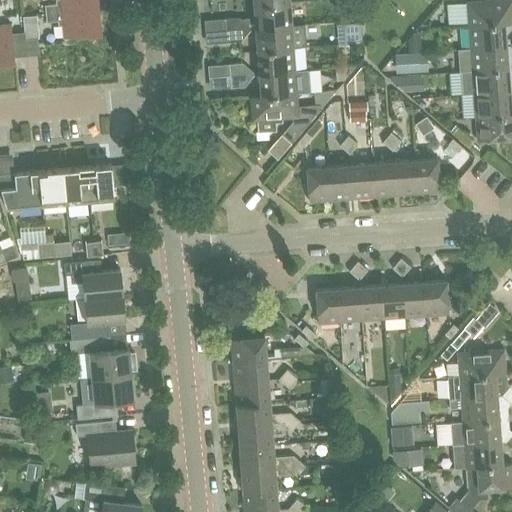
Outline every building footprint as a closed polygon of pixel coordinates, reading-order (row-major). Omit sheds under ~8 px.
[(42,4),(43,13),(96,7),(95,0),(53,0),(54,2),(42,4)] [(485,0),(466,2),(468,25),(511,21),(511,7),(511,0),(485,0)] [(254,18),(254,27),(254,28),(290,25),(288,2),(253,5),(254,18)] [(96,7),(43,13),(44,21),(54,21),(55,25),(60,25),(61,37),(99,33),(96,7)] [(238,17),(225,18),(226,30),(228,29),(233,35),(245,22),(251,28),(254,27),(254,18),(241,19),(238,17)] [(511,21),(468,25),(469,47),(505,45),(503,23),(511,21)] [(228,29),(226,30),(227,41),(240,40),(251,28),(245,22),(233,35),(228,29)] [(303,23),(290,25),(254,28),(256,49),(292,47),(305,46),(303,23)] [(360,23),(344,25),(345,42),(362,41),(360,23)] [(0,63),(14,62),(13,57),(39,54),(36,31),(11,34),(10,24),(0,25),(0,63)] [(413,31),(407,38),(408,51),(420,50),(419,31),(413,31)] [(505,45),(469,47),(457,48),(459,71),(471,70),(507,67),(505,45)] [(256,49),(258,73),(294,70),(292,47),(256,49)] [(404,69),(404,55),(395,56),(395,70),(404,69)] [(242,62),(228,63),(229,75),(231,75),(237,81),(248,68),(242,62)] [(344,71),(348,75),(357,65),(356,65),(343,66),(344,71)] [(471,70),(473,93),(509,90),(507,67),(471,70)] [(231,75),(229,75),(230,87),(243,85),(254,73),(248,68),(237,81),(231,75)] [(294,70),(258,73),(260,95),(250,95),(250,97),(296,93),(294,70)] [(415,78),(397,79),(397,81),(405,88),(415,87),(415,78)] [(296,93),(250,97),(251,120),(292,117),(292,122),(281,135),(290,143),(335,90),(313,91),(314,105),(297,106),(296,93)] [(509,90),(473,93),(475,116),(485,115),(511,112),(510,112),(509,90)] [(366,102),(348,104),(348,112),(365,111),(367,111),(366,102)] [(365,111),(348,112),(349,121),(365,120),(365,111)] [(511,112),(485,115),(475,116),(477,139),(511,135),(511,112)] [(422,134),(432,127),(426,117),(415,123),(422,134)] [(314,121),(305,131),(310,135),(319,125),(314,121)] [(452,132),(468,145),(472,140),(457,126),(452,132)] [(305,131),(297,141),(302,145),(310,135),(305,131)] [(390,131),(386,136),(396,145),(400,140),(390,131)] [(343,140),(353,148),(357,143),(347,135),(343,140)] [(381,141),(392,150),(396,145),(386,136),(381,141)] [(461,146),(451,138),(447,142),(458,150),(461,146)] [(338,145),(348,153),(353,148),(343,140),(338,145)] [(9,153),(0,154),(0,186),(7,210),(39,207),(36,171),(11,173),(9,153)] [(436,157),(414,159),(416,192),(438,191),(436,157)] [(414,159),(392,160),(395,194),(416,192),(414,159)] [(392,160),(371,162),(374,195),(395,194),(392,160)] [(371,162),(350,163),(352,197),(374,195),(371,162)] [(107,164),(83,166),(86,203),(112,201),(110,184),(125,182),(123,163),(107,165),(107,164)] [(350,163),(328,165),(330,199),(352,197),(350,163)] [(330,199),(328,165),(306,167),(309,200),(330,199)] [(83,166),(60,169),(63,205),(86,203),(83,166)] [(63,205),(60,169),(36,171),(39,207),(63,205)] [(130,232),(120,233),(121,244),(131,243),(130,232)] [(25,246),(20,246),(23,259),(39,257),(37,243),(43,242),(45,242),(44,233),(35,234),(35,236),(24,238),(25,246)] [(101,240),(90,242),(92,256),(102,255),(101,240)] [(45,242),(43,242),(44,256),(55,255),(53,241),(45,242)] [(400,257),(396,262),(406,271),(410,266),(400,257)] [(70,283),(81,282),(82,297),(121,293),(119,269),(91,272),(90,259),(62,262),(63,274),(70,274),(70,283)] [(356,260),(352,265),(362,274),(366,269),(356,260)] [(402,276),(406,271),(396,262),(391,267),(402,276)] [(362,274),(352,265),(348,270),(358,279),(362,274)] [(29,267),(16,269),(17,280),(31,278),(29,267)] [(445,279),(424,281),(426,314),(448,312),(445,279)] [(424,281),(402,282),(404,315),(426,314),(424,281)] [(402,282),(380,284),(383,317),(404,315),(402,282)] [(380,284),(359,285),(361,319),(383,317),(380,284)] [(337,287),(340,321),(361,319),(359,285),(337,287)] [(340,321),(337,287),(315,289),(318,322),(340,321)] [(85,322),(69,324),(71,339),(97,336),(100,336),(107,335),(105,320),(124,318),(121,293),(82,297),(85,322)] [(225,306),(231,313),(242,305),(236,297),(225,306)] [(444,333),(448,337),(457,327),(452,323),(444,333)] [(300,330),(310,338),(314,333),(304,324),(300,330)] [(450,343),(456,348),(469,332),(463,327),(450,343)] [(24,328),(15,331),(18,343),(27,341),(24,328)] [(293,337),(301,344),(303,346),(304,345),(307,341),(297,333),(293,337)] [(71,339),(68,339),(69,353),(88,352),(90,377),(129,373),(126,348),(109,350),(107,335),(100,336),(97,336),(71,339)] [(230,339),(232,360),(265,358),(264,336),(230,339)] [(299,346),(279,347),(280,355),(300,354),(299,346)] [(456,352),(458,376),(494,373),(505,372),(503,348),(456,352)] [(232,360),(234,382),(267,379),(265,358),(232,360)] [(11,366),(0,366),(0,383),(13,381),(11,366)] [(283,383),(291,373),(286,368),(278,378),(283,383)] [(92,403),(74,404),(75,418),(117,414),(115,401),(132,399),(129,373),(90,377),(92,403)] [(283,383),(288,387),(296,377),(291,373),(283,383)] [(400,391),(399,373),(388,374),(389,385),(389,392),(400,391)] [(458,376),(447,377),(448,399),(496,395),(494,373),(458,376)] [(234,382),(235,404),(269,401),(267,379),(234,382)] [(511,383),(500,395),(507,400),(511,394),(511,383)] [(390,404),(389,392),(389,385),(370,387),(370,389),(389,406),(390,404)] [(405,402),(407,402),(417,401),(413,387),(402,399),(405,402)] [(496,395),(448,399),(449,406),(461,406),(462,421),(507,418),(507,406),(509,402),(507,400),(500,395),(496,395)] [(31,409),(35,405),(34,399),(30,396),(24,396),(21,401),(21,406),(26,410),(31,409)] [(237,425),(270,422),(282,422),(289,411),(270,412),(269,401),(235,404),(237,425)] [(394,409),(395,424),(408,423),(407,408),(394,409)] [(286,426),(294,416),(289,411),(282,422),(286,426)] [(299,420),(294,416),(286,426),(291,429),(299,420)] [(462,421),(450,422),(452,445),(500,441),(504,441),(510,447),(511,446),(511,444),(511,431),(511,432),(508,428),(507,418),(462,421)] [(96,421),(73,423),(74,435),(85,434),(88,466),(134,462),(130,429),(115,431),(114,419),(96,421)] [(270,422),(237,425),(239,447),(272,444),(270,422)] [(54,430),(47,423),(40,431),(47,438),(54,430)] [(25,425),(23,441),(35,442),(37,426),(25,425)] [(410,425),(390,427),(391,445),(412,443),(410,425)] [(500,441),(452,445),(454,468),(466,467),(502,464),(500,441)] [(272,444),(239,447),(240,468),(274,465),(284,464),(289,468),(298,459),(293,454),(273,456),(272,444)] [(393,450),(394,458),(399,463),(410,462),(409,449),(393,450)] [(302,463),(298,459),(289,468),(294,473),(302,463)] [(330,463),(320,464),(321,482),(337,481),(336,466),(330,463)] [(456,496),(447,506),(455,511),(473,511),(470,509),(479,497),(487,497),(486,487),(511,485),(511,467),(511,463),(502,464),(466,467),(467,493),(460,500),(456,496)] [(274,465),(275,474),(294,473),(289,468),(284,464),(274,465)] [(240,468),(242,490),(276,487),(275,474),(274,465),(240,468)] [(45,481),(44,483),(44,484),(44,485),(44,487),(44,488),(45,489),(46,490),(47,491),(49,492),(50,492),(52,492),(53,492),(54,491),(55,490),(56,489),(57,488),(57,486),(57,485),(57,483),(56,482),(55,481),(54,480),(53,479),(52,479),(50,479),(49,479),(47,479),(46,480),(45,481)] [(83,483),(81,498),(85,498),(83,511),(138,511),(139,504),(123,502),(124,487),(83,483)] [(384,483),(373,495),(384,504),(394,491),(384,483)] [(242,490),(244,511),(277,509),(277,508),(276,487),(242,490)] [(288,507),(292,511),(301,502),(296,497),(288,507)] [(446,511),(434,501),(424,511),(446,511)] [(300,511),(306,506),(301,502),(292,511),(300,511)]
